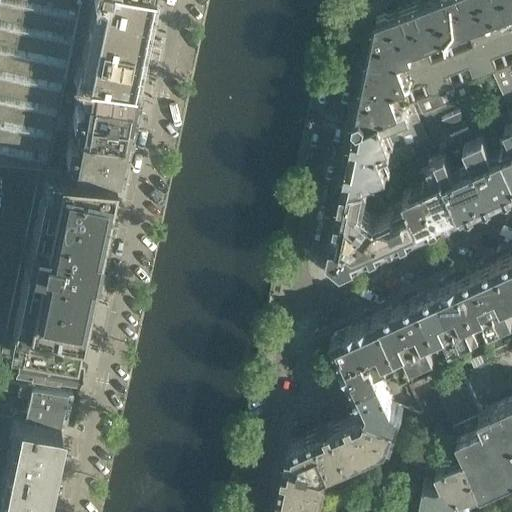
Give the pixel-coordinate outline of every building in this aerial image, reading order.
[(148,0),(0,0),(0,157),(48,162),(67,70),(82,73),(132,80),(148,0)] [(511,0),(415,0),(379,14),(377,18),(355,123),(414,100),(472,78),(511,62),(511,0)] [(511,62),(493,70),(507,101),(511,99),(511,62)] [(136,100),(140,82),(132,80),(82,73),(80,82),(89,84),(87,93),(136,100)] [(511,165),(504,147),(472,78),(414,100),(432,139),(438,154),(463,208),(511,185),(511,165)] [(132,118),(136,100),(87,93),(86,102),(76,100),(75,109),(132,118)] [(412,146),(432,139),(414,100),(355,123),(342,184),(369,173),(416,155),(412,146)] [(128,135),(132,118),(75,109),(73,118),(81,120),(80,128),(128,135)] [(124,153),(128,135),(80,128),(78,138),(69,137),(68,146),(124,153)] [(120,171),(124,153),(68,146),(66,155),(75,155),(74,165),(113,170),(120,171)] [(463,208),(438,154),(428,158),(436,175),(427,179),(444,217),(463,208)] [(111,179),(113,170),(74,165),(48,162),(0,157),(0,349),(20,353),(21,347),(27,318),(80,329),(85,305),(83,304),(86,287),(88,287),(89,283),(87,283),(91,265),(93,266),(94,261),(88,260),(92,243),(97,244),(98,240),(96,240),(100,222),(102,222),(103,219),(101,218),(104,201),(106,201),(107,197),(105,197),(109,179),(111,179)] [(444,217),(427,179),(424,172),(415,176),(418,183),(405,189),(410,199),(422,227),(444,217)] [(366,206),(372,179),(369,173),(342,184),(339,202),(363,221),(371,210),(366,206)] [(422,227),(410,199),(376,214),(377,220),(372,227),(390,241),(422,227)] [(335,257),(363,221),(339,202),(328,251),(335,257)] [(390,241),(372,227),(377,220),(376,214),(371,210),(363,221),(335,257),(342,263),(390,241)] [(511,251),(497,259),(511,291),(511,251)] [(511,295),(511,291),(497,259),(477,267),(501,320),(511,315),(504,299),(511,295)] [(501,320),(477,267),(457,276),(474,313),(483,309),(491,325),(501,320)] [(474,313),(457,276),(438,285),(462,338),(472,333),(465,317),(474,313)] [(462,338),(438,285),(418,294),(435,331),(444,327),(451,343),(462,338)] [(435,331),(418,294),(398,303),(422,356),(433,351),(425,335),(435,331)] [(422,356),(398,303),(379,312),(395,349),(405,344),(412,361),(422,356)] [(395,349),(379,312),(359,321),(379,367),(390,362),(386,353),(395,349)] [(79,330),(80,329),(27,318),(21,347),(75,359),(78,344),(81,330),(79,330)] [(379,367),(359,321),(331,334),(355,384),(381,372),(382,374),(393,369),(390,362),(379,367)] [(494,356),(511,347),(511,344),(510,340),(490,349),(494,356)] [(474,365),(494,356),(490,349),(471,358),(474,365)] [(45,378),(49,358),(21,353),(16,373),(45,378)] [(80,384),(84,364),(49,358),(45,378),(80,384)] [(454,374),(460,371),(474,365),(471,358),(451,367),(454,374)] [(434,383),(454,374),(451,367),(431,376),(434,383)] [(511,471),(511,392),(476,408),(460,371),(454,374),(434,383),(433,384),(463,449),(465,448),(482,485),(511,471)] [(394,401),(382,374),(381,372),(355,384),(363,401),(364,405),(395,417),(400,404),(394,401)] [(415,392),(433,384),(434,383),(431,376),(412,385),(415,392)] [(68,409),(72,391),(19,381),(17,389),(29,392),(27,400),(68,409)] [(441,402),(433,384),(417,391),(425,409),(441,402)] [(64,425),(68,409),(27,400),(25,409),(14,406),(12,414),(60,424),(64,425)] [(386,439),(395,417),(364,405),(363,401),(360,409),(345,415),(361,450),(386,439)] [(448,417),(441,402),(425,409),(432,424),(447,417),(448,417)] [(41,511),(60,424),(12,414),(0,411),(0,511),(4,511),(41,511)] [(361,450),(345,415),(318,427),(334,462),(361,450)] [(334,462),(318,427),(289,440),(285,457),(323,466),(334,462)] [(465,448),(463,449),(437,461),(447,483),(455,479),(462,492),(464,493),(482,485),(465,448)] [(318,500),(321,484),(323,474),(321,474),(323,467),(323,466),(285,457),(276,503),(319,511),(331,511),(333,503),(318,500)] [(458,511),(461,500),(462,492),(455,479),(447,483),(437,461),(426,466),(420,496),(419,504),(412,503),(410,511),(458,511)] [(319,511),(276,503),(274,511),(319,511)]
